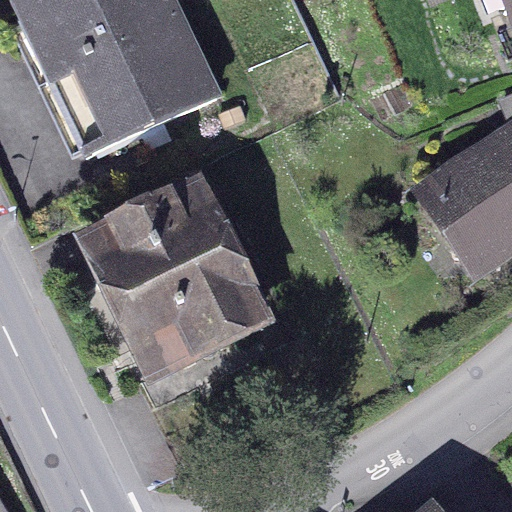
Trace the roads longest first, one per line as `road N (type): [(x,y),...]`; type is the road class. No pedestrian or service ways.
road 1 (residential): [(275,511),(511,366)]
road 2 (primary): [(92,511),(0,318)]
